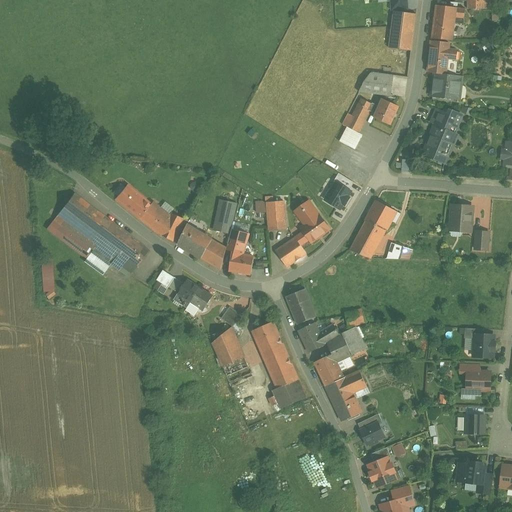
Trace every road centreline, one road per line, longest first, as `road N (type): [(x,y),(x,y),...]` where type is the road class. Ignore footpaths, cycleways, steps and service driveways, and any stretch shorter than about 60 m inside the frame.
road 1 (residential): [(271,287),(230,284),(193,269),(66,172),(0,141)]
road 2 (residential): [(271,287),(352,457),(366,511)]
road 3 (residential): [(427,0),(415,88),(377,178)]
road 4 (residential): [(377,178),(321,258),(271,287)]
road 5 (residential): [(511,194),(377,178)]
